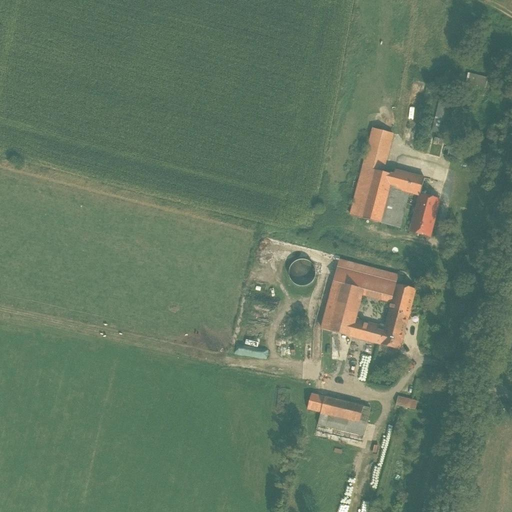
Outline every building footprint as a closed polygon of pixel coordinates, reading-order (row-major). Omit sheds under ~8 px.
[(488,79),(468,74),(466,83),(485,88),(488,79)] [(443,84),(432,130),(444,133),(455,87),(443,84)] [(392,134),(373,129),(363,168),(383,173),(392,134)] [(500,139),(502,132),(492,129),(490,136),(500,139)] [(462,151),(449,148),(447,156),(460,160),(462,151)] [(383,173),(363,168),(350,216),(381,224),(391,188),(394,176),(393,175),(383,173)] [(424,179),(394,171),(393,175),(394,176),(391,188),(409,193),(419,196),(420,195),(424,179)] [(409,193),(391,188),(381,224),(400,229),(409,193)] [(420,195),(419,196),(416,210),(414,210),(413,212),(415,213),(415,215),(434,220),(439,200),(420,195)] [(434,220),(415,215),(412,223),(410,232),(430,237),(434,220)] [(295,262),(289,269),(290,278),(296,285),(305,286),(313,282),(315,273),(312,264),(304,260),(295,262)] [(398,276),(340,261),(334,282),(362,290),(361,295),(391,303),(396,285),(398,276)] [(362,290),(334,282),(322,330),(349,337),(354,322),(361,295),(362,290)] [(416,290),(396,285),(391,303),(386,324),(384,323),(383,326),(385,326),(397,329),(401,314),(409,316),(416,290)] [(397,329),(385,326),(384,332),(380,345),(400,350),(409,316),(401,314),(397,329)] [(379,328),(354,322),(349,337),(380,345),(384,332),(378,331),(379,328)] [(259,336),(259,331),(248,331),(247,340),(264,341),(264,337),(259,336)] [(324,397),(311,394),(307,410),(320,413),(324,397)] [(364,407),(324,397),(320,413),(321,413),(359,423),(364,407)] [(417,402),(397,397),(395,406),(414,411),(417,402)] [(359,423),(321,413),(318,427),(363,437),(370,409),(364,407),(359,423)]
